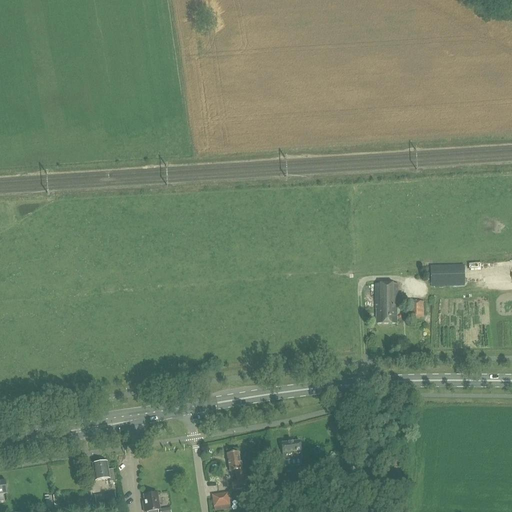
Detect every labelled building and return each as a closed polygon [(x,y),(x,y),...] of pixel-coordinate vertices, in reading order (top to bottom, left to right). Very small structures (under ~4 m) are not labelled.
[(464,286),(463,266),(430,266),(431,287),(464,286)] [(481,268),(474,270),(477,279),(485,277),(481,268)] [(396,306),(397,306),(397,285),(375,285),(375,309),(376,309),(376,324),(396,324),(396,306)] [(424,302),(407,302),(407,319),(424,320),(424,302)] [(287,461),(301,459),(299,441),(281,443),(283,453),(286,453),(287,461)] [(244,490),(244,488),(247,490),(251,481),(247,480),(245,468),(252,467),(251,461),(241,462),(240,462),(238,452),(226,454),(229,471),(234,471),(236,482),(233,483),(235,492),(244,490)] [(109,479),(109,482),(116,481),(114,469),(108,470),(107,462),(93,465),(95,481),(109,479)] [(114,492),(94,495),(97,509),(117,506),(114,492)] [(228,493),(212,496),(215,511),(230,509),(228,493)] [(158,511),(158,510),(159,510),(156,494),(144,496),(145,502),(142,503),(143,511),(158,511)]
